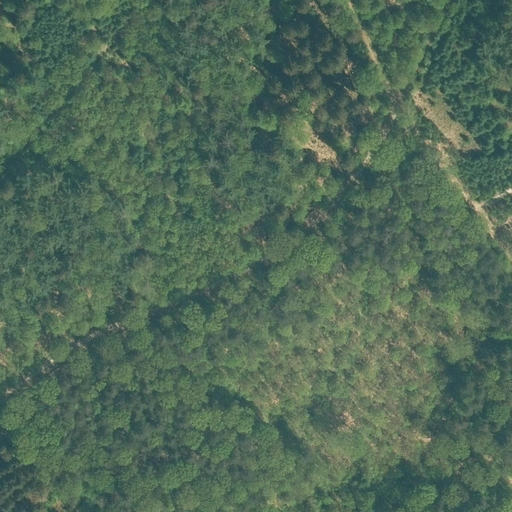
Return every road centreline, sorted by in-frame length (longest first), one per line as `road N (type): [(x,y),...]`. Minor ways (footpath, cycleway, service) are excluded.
road 1 (track): [(396,108),(353,182),(295,239),(194,291),(81,328),(0,400)]
road 2 (track): [(350,0),(396,108),(477,210)]
